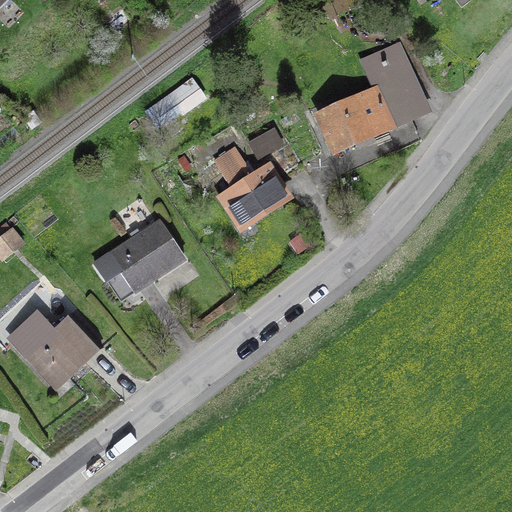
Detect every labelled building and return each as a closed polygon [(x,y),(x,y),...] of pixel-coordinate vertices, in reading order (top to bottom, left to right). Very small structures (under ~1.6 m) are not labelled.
[(319,0),(327,18),(362,3),(360,0),(319,0)] [(334,153),(411,119),(406,108),(421,101),(397,45),(361,61),(374,91),(317,116),(334,153)] [(202,97),(191,81),(146,113),(157,128),(202,97)] [(280,144),(273,130),(250,142),(258,156),(280,144)] [(221,196),(241,228),(286,199),(268,170),(250,182),(248,179),(251,177),(234,150),(215,161),(232,189),(221,196)] [(26,243),(10,222),(0,229),(0,250),(6,259),(26,243)] [(185,260),(160,222),(94,266),(106,283),(120,273),(134,294),(185,260)] [(72,315),(27,355),(54,385),(69,371),(72,375),(86,362),(83,358),(99,344),(72,315)]
